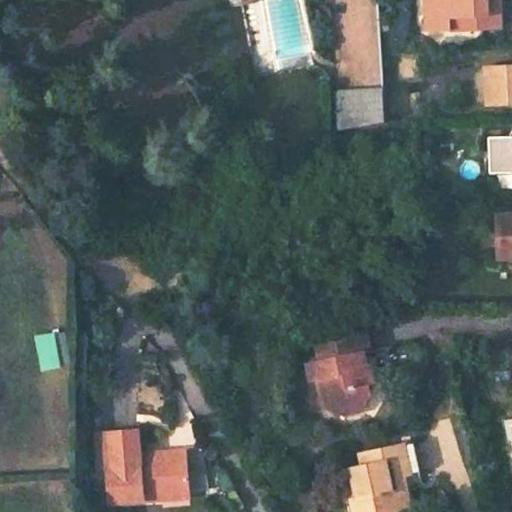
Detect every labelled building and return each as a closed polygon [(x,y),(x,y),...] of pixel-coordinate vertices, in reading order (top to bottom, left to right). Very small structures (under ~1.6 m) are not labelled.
[(254,0),(230,0),(232,10),(256,5),(254,0)] [(427,0),(428,27),(505,26),(504,0),(427,0)] [(511,61),(483,62),(484,96),(511,96),(511,61)] [(381,82),(332,85),(335,123),(383,112),(381,82)] [(511,128),(511,129),(511,137),(491,137),(492,173),(511,173),(511,128)] [(511,217),(498,217),(500,256),(511,255),(511,217)] [(40,336),(44,371),(66,369),(63,334),(40,336)] [(306,393),(306,395),(313,394),(318,415),(334,423),(353,419),(363,409),(361,395),(368,393),(365,376),(360,376),(357,360),(366,359),(366,357),(363,340),(310,349),(314,370),(309,371),(301,372),(306,393)] [(105,500),(159,498),(158,489),(185,487),(183,448),(138,450),(137,428),(108,429),(111,467),(104,467),(105,500)] [(406,446),(399,447),(405,478),(413,477),(406,446)] [(399,447),(356,456),(358,470),(348,472),(350,484),(348,485),(351,501),(353,511),(402,511),(396,480),(403,479),(405,478),(399,447)] [(410,511),(403,479),(396,480),(402,511),(410,511)] [(348,485),(340,486),(344,503),(351,501),(348,485)] [(159,498),(185,497),(185,487),(158,489),(159,498)]
